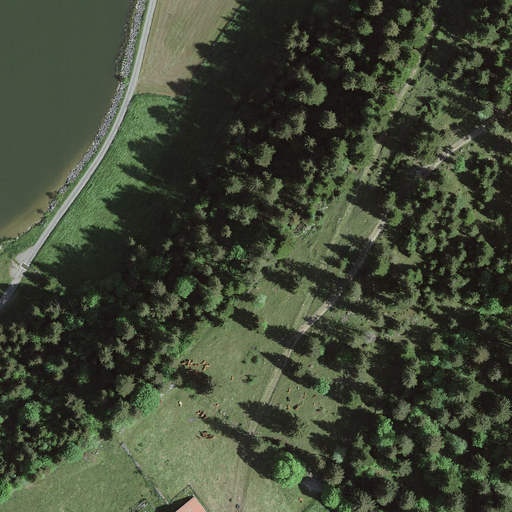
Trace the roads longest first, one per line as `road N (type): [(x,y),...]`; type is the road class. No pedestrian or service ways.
road 1 (track): [(441,0),(428,46),(295,335)]
road 2 (track): [(295,335),(240,478),(237,511)]
